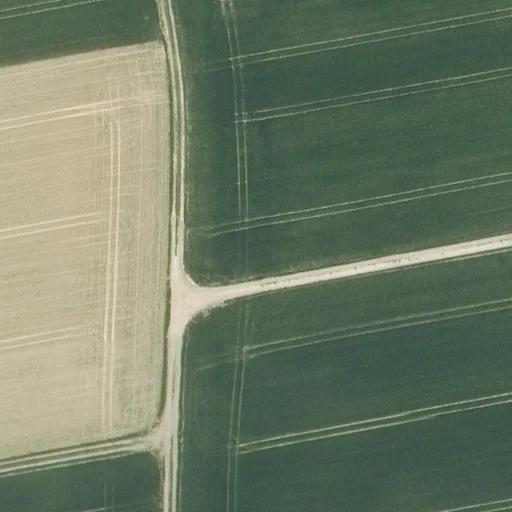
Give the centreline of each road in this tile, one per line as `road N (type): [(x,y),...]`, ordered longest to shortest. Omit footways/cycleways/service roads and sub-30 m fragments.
road 1 (track): [(170,511),(180,116),(163,0)]
road 2 (track): [(511,240),(176,303)]
road 3 (track): [(0,468),(172,436)]
